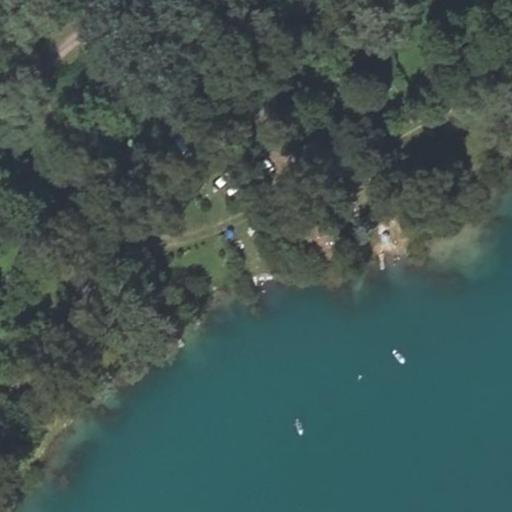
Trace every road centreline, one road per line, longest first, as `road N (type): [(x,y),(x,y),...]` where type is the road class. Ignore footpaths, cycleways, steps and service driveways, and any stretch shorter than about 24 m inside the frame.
road 1 (track): [(511,81),(207,224),(146,221),(40,82)]
road 2 (track): [(150,0),(0,111)]
road 3 (track): [(111,176),(0,283)]
